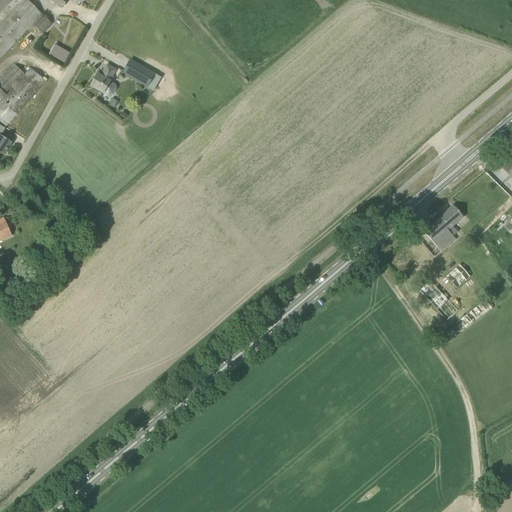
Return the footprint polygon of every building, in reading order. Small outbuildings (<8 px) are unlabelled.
[(0,58),(34,24),(43,33),(53,23),(29,0),(21,0),(0,22),(0,58)] [(0,0),(0,11),(10,0),(0,0)] [(55,43),(49,54),(65,63),(71,53),(55,43)] [(147,88),(155,74),(130,60),(122,74),(147,88)] [(47,80),(31,66),(25,73),(12,62),(0,75),(0,106),(6,112),(7,110),(15,116),(47,80)] [(90,86),(103,93),(108,96),(112,94),(115,88),(114,84),(110,82),(110,81),(109,81),(116,70),(107,65),(101,76),(97,74),(90,86)] [(0,135),(0,152),(4,155),(12,143),(0,135)] [(511,158),(502,168),(511,179),(511,158)] [(416,237),(434,257),(456,239),(453,236),(457,232),(452,226),(463,217),(453,205),(416,237)] [(0,241),(12,236),(4,218),(0,220),(0,241)] [(459,265),(445,276),(457,289),(470,278),(459,265)] [(451,322),(459,315),(430,282),(422,289),(451,322)] [(442,333),(449,343),(493,310),(485,300),(442,333)]
